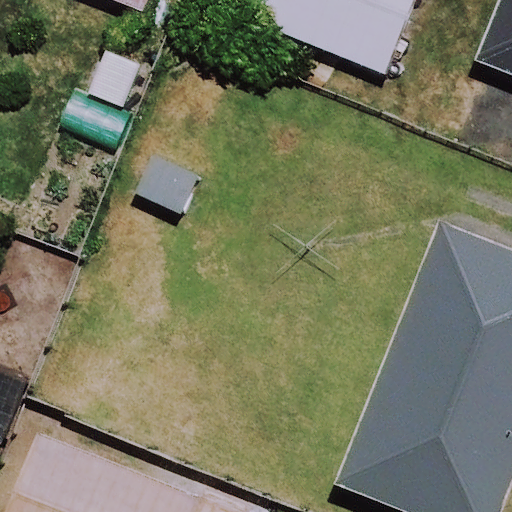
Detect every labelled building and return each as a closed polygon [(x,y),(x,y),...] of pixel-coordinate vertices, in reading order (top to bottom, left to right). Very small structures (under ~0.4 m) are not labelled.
[(143,0),(95,0),(135,18),(143,0)] [(417,0),(221,0),(215,15),(388,80),(417,0)] [(511,0),(507,0),(479,68),(511,81),(511,0)] [(511,261),(443,235),(341,494),(387,511),(501,511),(511,484),(511,261)] [(231,511),(51,443),(24,511),(231,511)]
